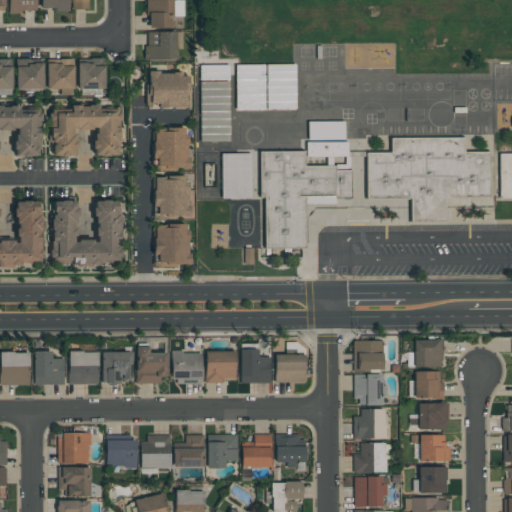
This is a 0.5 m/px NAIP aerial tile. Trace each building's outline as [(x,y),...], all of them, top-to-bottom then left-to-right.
[(35,0),(7,0),(8,12),(36,12),(35,0)] [(68,11),(67,0),(39,0),(40,8),(56,8),(56,12),(68,11)] [(71,0),(71,10),(88,10),(87,0),(71,0)] [(177,0),(147,0),(146,28),(172,29),(173,17),(183,17),(183,0),(177,0)] [(175,32),(145,32),(145,61),(176,60),(175,32)] [(0,89),(10,90),(10,61),(0,60),(0,89)] [(42,90),(42,60),(15,61),(15,90),(42,90)] [(73,89),(72,60),(45,60),(46,89),(73,89)] [(104,89),(103,60),(76,61),(76,89),(104,89)] [(295,110),(295,64),(265,65),(266,110),(295,110)] [(199,66),(199,80),(229,80),(228,65),(199,66)] [(234,65),(235,111),(265,110),(264,65),(234,65)] [(145,107),(187,109),(188,74),(146,73),(145,107)] [(230,141),(228,81),(198,82),(200,142),(230,141)] [(118,156),(119,108),(97,108),(97,106),(70,105),(70,110),(49,110),(49,126),(49,156),(74,157),(75,130),(93,130),(93,156),(118,156)] [(0,129),(14,130),(14,157),(38,157),(38,125),(40,125),(41,112),(34,112),(34,114),(18,113),(18,106),(0,106),(0,129)] [(343,121),(307,122),(307,140),(344,140),(343,121)] [(151,129),(152,160),(156,160),(156,170),(187,169),(186,128),(151,129)] [(465,137),(465,152),(490,152),(490,199),(445,199),(446,222),(411,221),(411,199),(367,199),(366,157),(366,152),(390,152),(391,139),(465,137)] [(307,143),(349,143),(349,152),(349,157),(345,157),(332,157),(327,157),(307,157),(307,143)] [(259,152),(305,152),(305,167),(326,167),(332,167),(335,167),(336,171),(350,171),(352,171),(352,199),(336,199),(336,197),(305,196),(305,204),(306,248),(265,249),(264,197),(260,198),(259,152)] [(222,154),(251,154),(252,199),(231,200),(231,199),(222,199),(222,154)] [(499,154),(511,154),(511,198),(500,199),(499,154)] [(152,177),(152,207),(157,207),(157,217),(187,216),(187,176),(152,177)] [(50,265),(119,263),(118,200),(94,201),(95,240),(76,241),(75,201),(49,202),(50,265)] [(0,264),(40,264),(39,201),(15,202),(16,241),(0,241),(0,264)] [(187,225),(154,225),(154,266),(187,266),(187,225)] [(245,249),(254,249),(254,265),(244,265),(245,249)] [(413,368),(441,367),(440,340),(412,341),(413,368)] [(382,371),(381,341),(352,341),(352,371),(382,371)] [(166,353),(148,353),(148,347),(135,347),(134,383),(159,384),(159,378),(166,378),(166,353)] [(269,383),(269,357),(257,357),(256,349),(238,349),(239,384),(269,383)] [(63,384),(62,359),(50,359),(50,351),(31,352),(32,385),(63,384)] [(234,351),(203,352),(204,384),(223,383),(222,378),(234,378),(234,351)] [(0,385),(28,385),(28,353),(0,352),(0,385)] [(66,384),(96,385),(97,352),(67,352),(66,384)] [(101,352),(100,383),(119,384),(119,379),(130,379),(131,353),(101,352)] [(200,352),(170,353),(171,384),(200,383),(200,352)] [(273,355),(274,383),(304,383),(303,354),(273,355)] [(440,371),(413,371),(413,383),(407,383),(407,398),(440,398),(440,371)] [(382,405),(381,374),(353,375),(354,406),(382,405)] [(416,403),(417,415),(407,415),(408,430),(446,430),(446,403),(416,403)] [(511,431),(511,404),(505,405),(505,418),(501,418),(500,431),(511,431)] [(352,417),(352,439),(383,438),(383,409),(359,409),(359,417),(352,417)] [(87,433),(56,433),(56,464),(87,464),(87,433)] [(236,460),(236,434),(205,435),(206,469),(224,468),(224,461),(236,460)] [(270,434),(252,435),(252,447),(240,447),(240,467),(270,466),(270,434)] [(140,468),(168,469),(169,436),(141,435),(140,468)] [(203,435),(184,435),(184,443),(172,443),(171,467),(202,467),(203,435)] [(273,436),(274,463),(284,463),(284,468),(304,467),(303,435),(273,436)] [(447,461),(447,435),(417,435),(418,462),(447,461)] [(501,462),(511,462),(511,435),(502,435),(501,462)] [(135,441),(104,440),(104,467),(134,467),(135,441)] [(384,443),(359,443),(359,455),(352,455),(352,473),(384,473),(384,443)] [(65,498),(90,497),(89,467),(56,468),(57,489),(64,489),(65,498)] [(412,494),(445,493),(444,467),(418,467),(419,480),(411,480),(412,494)] [(511,468),(508,468),(508,478),(502,478),(502,495),(511,494),(511,468)] [(380,507),(381,496),(385,496),(385,485),(380,485),(380,477),(353,477),(352,506),(380,507)] [(269,511),(294,511),(295,499),(300,499),(301,483),(270,482),(269,511)] [(173,511),(202,511),(202,491),(173,491),(173,511)] [(166,511),(162,493),(133,500),(135,511),(166,511)] [(409,511),(447,511),(447,498),(404,499),(404,511),(409,511)] [(511,511),(511,498),(503,499),(502,511),(511,511)] [(56,511),(88,511),(89,501),(57,500),(56,511)]
